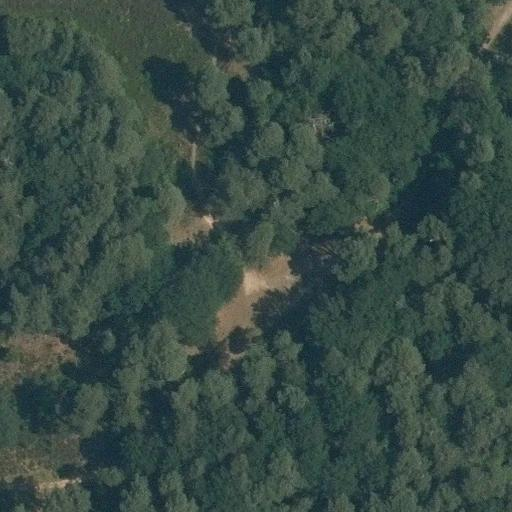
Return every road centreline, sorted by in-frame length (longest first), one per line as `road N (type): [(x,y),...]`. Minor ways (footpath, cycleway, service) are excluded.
road 1 (track): [(0,490),(64,482),(172,444),(256,359)]
road 2 (track): [(256,359),(355,187)]
road 3 (track): [(457,65),(401,118),(355,187)]
